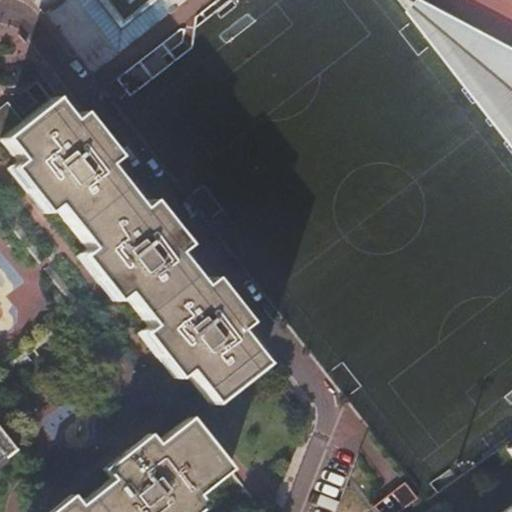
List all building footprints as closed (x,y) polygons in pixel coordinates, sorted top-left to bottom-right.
[(158,0),(119,31),(93,0),(74,0),(116,53),(172,8),(167,1),(168,0),(158,0)] [(93,0),(119,31),(158,0),(93,0)] [(410,0),(398,0),(511,145),(511,54),(505,50),(499,62),(443,32),(424,7),(410,0)] [(143,329),(178,373),(183,369),(210,403),(262,362),(235,328),(240,324),(206,280),(200,285),(174,251),(179,247),(145,203),(139,208),(104,164),(110,160),(75,115),(70,120),(52,98),(24,120),(20,115),(16,118),(14,115),(11,117),(16,125),(1,136),(0,137),(0,140),(2,139),(18,160),(13,164),(48,209),(53,204),(88,248),(83,253),(117,296),(122,291),(148,325),(143,329)] [(16,118),(20,115),(9,101),(1,107),(11,117),(14,115),(16,118)] [(1,107),(0,107),(0,134),(1,136),(16,125),(11,117),(1,107)] [(185,511),(199,501),(194,495),(228,469),(189,419),(155,446),(150,440),(107,474),(112,480),(78,507),(73,501),(58,511),(185,511)] [(0,462),(16,450),(0,430),(0,462)] [(511,511),(511,448),(509,451),(511,456),(511,503),(500,511),(497,508),(491,511),(511,511)]
